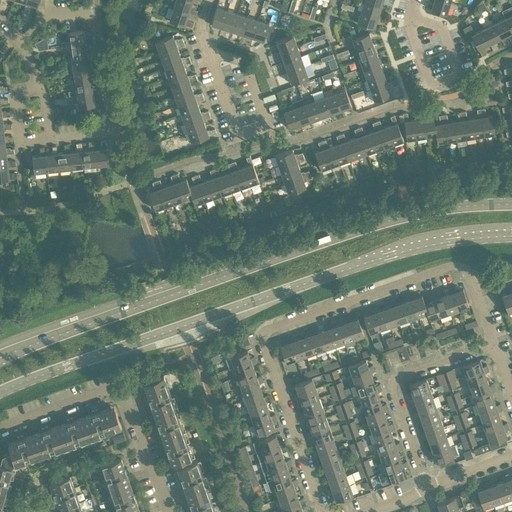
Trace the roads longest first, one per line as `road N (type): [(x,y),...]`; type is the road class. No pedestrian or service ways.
road 1 (secondary): [(0,396),(393,252),(511,235)]
road 2 (secondary): [(511,202),(374,222),(0,355)]
road 3 (residential): [(322,511),(262,335),(449,266),(469,274),(476,294)]
road 4 (residential): [(427,487),(392,384),(493,344)]
road 5 (residential): [(244,62),(268,125),(239,135),(208,49)]
road 6 (residential): [(166,511),(118,385)]
road 7 (residential): [(0,427),(118,385)]
